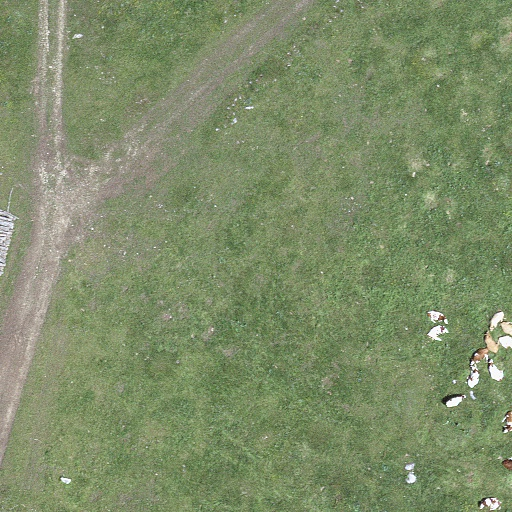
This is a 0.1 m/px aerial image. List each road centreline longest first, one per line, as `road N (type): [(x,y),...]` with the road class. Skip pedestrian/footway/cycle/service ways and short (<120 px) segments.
road 1 (track): [(0,415),(54,214),(52,0)]
road 2 (track): [(296,0),(118,172),(54,214)]
